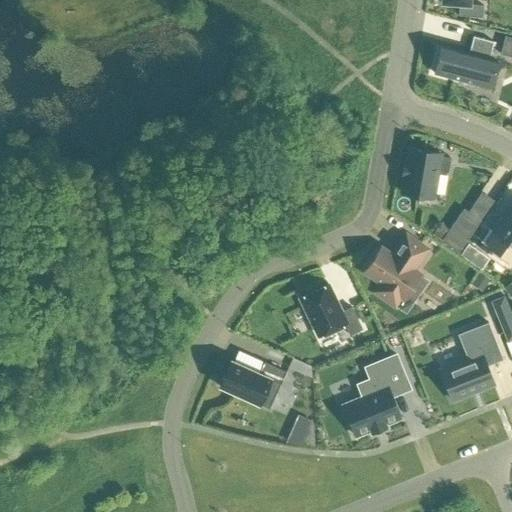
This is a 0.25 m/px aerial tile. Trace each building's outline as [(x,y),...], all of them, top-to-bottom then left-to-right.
[(470,3),(469,0),(441,0),(442,2),(460,3),(460,14),(484,15),(484,3),(470,3)] [(511,55),(511,36),(505,35),(501,53),(511,55)] [(491,88),(498,61),(488,59),(493,41),(473,36),(468,54),(440,46),(433,73),(491,88)] [(439,154),(409,149),(407,164),(406,164),(403,177),(405,177),(402,192),(431,197),(436,170),(448,172),(450,157),(438,155),(439,154)] [(511,246),(511,206),(493,233),(511,246)] [(460,248),(480,220),(463,208),(443,236),(460,248)] [(491,210),(480,224),(490,231),(500,217),(491,210)] [(427,249),(406,234),(391,255),(380,247),(364,271),(379,281),(373,291),(394,306),(401,296),(404,298),(420,274),(413,270),(427,249)] [(481,290),(489,278),(478,271),(471,283),(481,290)] [(327,285),(300,297),(318,335),(344,323),(349,334),(362,329),(351,307),(340,312),(327,285)] [(510,308),(504,294),(491,300),(496,313),(510,308)] [(467,360),(440,370),(452,400),(493,384),(486,366),(502,359),(488,322),(457,334),(467,360)] [(410,389),(396,354),(375,362),(380,374),(356,384),(362,397),(343,405),(355,436),(370,429),(371,432),(385,426),(385,424),(400,418),(391,396),(410,389)] [(311,377),(310,366),(292,358),(288,367),(311,377)] [(259,373),(230,360),(219,386),(269,408),(286,371),(264,361),(259,373)]
